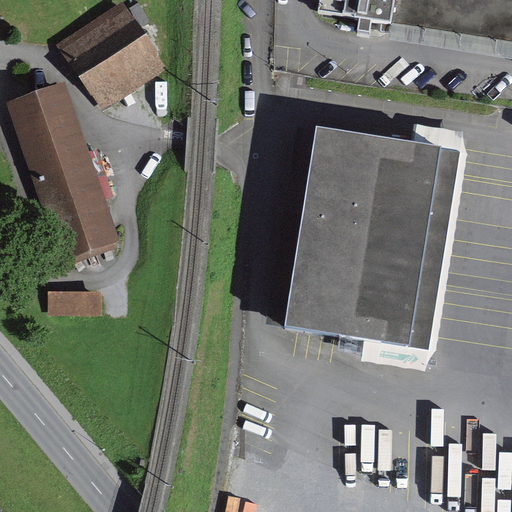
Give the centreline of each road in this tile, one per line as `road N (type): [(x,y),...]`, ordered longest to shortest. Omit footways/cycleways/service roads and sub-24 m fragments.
road 1 (residential): [(0,51),(57,64),(90,114),(116,129),(167,136)]
road 2 (secondary): [(0,372),(116,511)]
